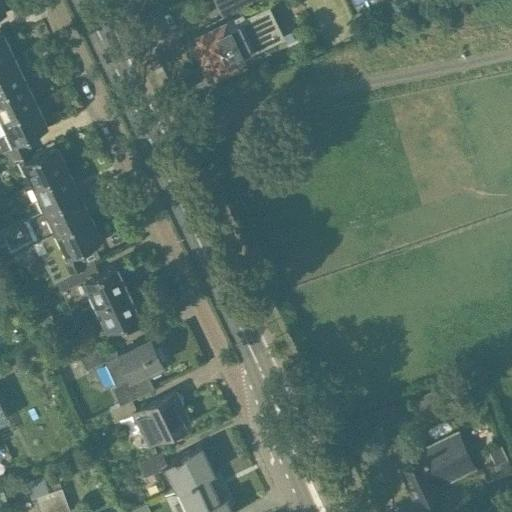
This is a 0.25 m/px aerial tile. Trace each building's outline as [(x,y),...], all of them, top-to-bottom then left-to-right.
[(253,0),(214,0),(224,20),(197,33),(199,39),(194,41),(207,69),(212,67),(215,73),(243,61),(241,54),(268,41),(254,9),(248,12),(245,5),(253,0)] [(0,58),(11,54),(0,31),(0,58)] [(0,88),(22,77),(11,54),(0,58),(0,88)] [(0,110),(3,116),(34,101),(22,77),(0,88),(0,110)] [(3,116),(0,117),(0,143),(8,161),(31,150),(24,135),(45,125),(34,101),(3,116)] [(33,153),(31,150),(8,161),(15,175),(28,169),(34,182),(65,167),(54,142),(33,153)] [(77,190),(65,167),(34,182),(41,196),(28,202),(33,211),(77,190)] [(41,236),(88,214),(77,190),(33,211),(27,214),(38,238),(41,236)] [(56,278),(86,263),(78,248),(99,237),(88,214),(41,236),(48,250),(41,253),(54,279),(56,278)] [(89,293),(94,304),(127,287),(116,262),(99,270),(94,259),(86,263),(56,278),(61,288),(85,277),(92,292),(89,293)] [(140,312),(127,287),(94,304),(98,314),(102,312),(109,327),(140,312)] [(79,302),(65,309),(69,316),(83,309),(79,302)] [(83,309),(69,316),(72,323),(86,317),(83,309)] [(150,334),(117,350),(112,339),(82,354),(88,365),(105,357),(118,382),(113,385),(121,401),(132,396),(153,386),(148,375),(164,368),(161,361),(162,361),(150,334)] [(419,394),(427,410),(441,403),(433,387),(419,394)] [(175,388),(137,407),(132,396),(121,401),(109,407),(115,418),(131,410),(147,442),(191,420),(175,388)] [(0,419),(8,416),(0,398),(0,419)] [(414,460),(400,467),(416,500),(440,488),(437,483),(474,465),(458,430),(421,448),(419,444),(408,449),(414,460)] [(201,442),(164,460),(177,487),(208,472),(208,473),(214,470),(201,442)] [(489,450),(495,464),(507,458),(500,444),(489,450)] [(145,471),(161,463),(155,451),(137,460),(144,473),(145,472),(145,471)] [(189,511),(234,511),(225,493),(219,495),(208,473),(208,472),(177,487),(189,511)] [(49,490),(56,511),(66,511),(70,511),(62,485),(49,490)] [(43,511),(56,511),(49,490),(37,495),(43,511)]
